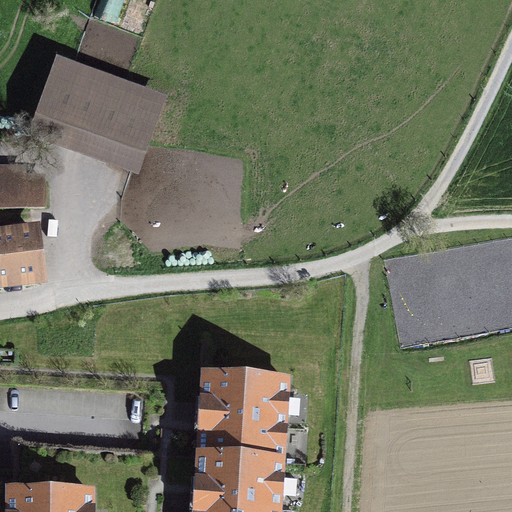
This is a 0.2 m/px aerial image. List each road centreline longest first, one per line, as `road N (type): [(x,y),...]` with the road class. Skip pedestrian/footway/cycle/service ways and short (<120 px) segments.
road 1 (track): [(417,222),(335,264),(0,312)]
road 2 (track): [(352,258),(362,298),(346,511)]
road 3 (track): [(511,40),(417,222)]
